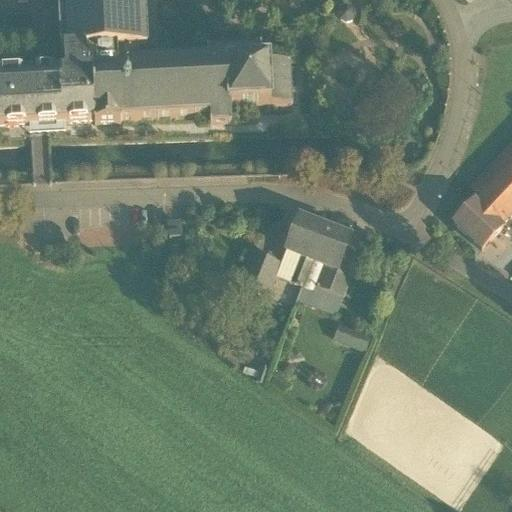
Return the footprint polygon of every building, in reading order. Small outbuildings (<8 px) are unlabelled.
[(0,0),(0,129),(94,124),(94,127),(121,126),(121,123),(210,119),(210,127),(231,126),(231,111),(292,108),(289,64),(262,66),(261,49),(206,52),(207,61),(138,65),(137,53),(147,52),(144,0),(0,0)] [(353,23),(356,17),(354,10),(348,7),(340,9),(337,15),(340,22),(346,25),(353,23)] [(481,252),(503,229),(502,228),(511,216),(511,145),(470,190),(480,199),(475,205),(474,204),(453,226),(481,252)] [(299,220),(281,267),(295,272),(290,285),(303,290),(312,266),(317,252),(314,252),(322,229),(299,220)] [(169,241),(180,240),(180,226),(169,227),(169,241)] [(351,241),(322,229),(314,252),(317,252),(312,266),(303,290),(313,294),(314,290),(343,301),(351,279),(338,274),(351,241)] [(276,280),(281,267),(252,256),(245,274),(241,284),(270,295),(274,286),(276,280)] [(370,341),(346,331),(340,347),(363,356),(370,341)]
